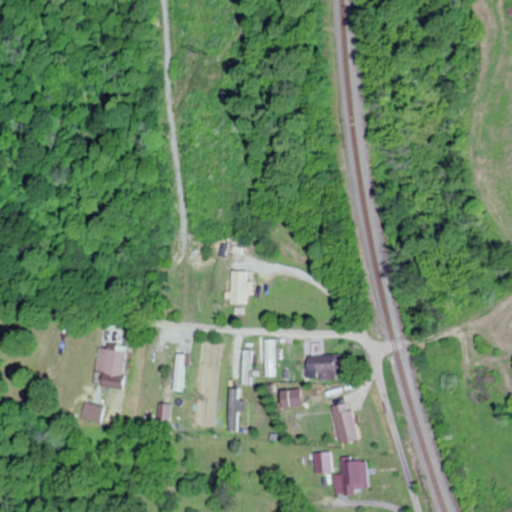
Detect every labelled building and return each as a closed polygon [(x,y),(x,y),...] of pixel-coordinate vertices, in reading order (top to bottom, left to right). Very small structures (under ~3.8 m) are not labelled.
[(232,304),(248,304),(248,296),(253,296),(253,280),(249,280),(249,272),(232,272),(232,304)] [(266,376),(275,376),(275,340),(266,340),(266,376)] [(123,390),(128,351),(98,348),(96,372),(103,372),(101,387),(123,390)] [(253,350),(243,350),(243,384),(253,384),(253,350)] [(175,391),(185,391),(185,355),(175,355),(175,391)] [(308,379),(342,379),(342,355),(308,355),(308,379)] [(332,407),(342,444),(359,439),(350,403),(332,407)] [(170,422),(170,404),(159,404),(159,422),(170,422)] [(367,462),(342,462),(342,493),(367,493),(367,462)]
